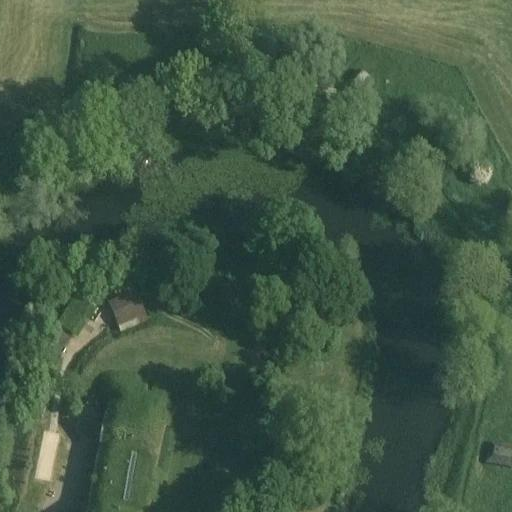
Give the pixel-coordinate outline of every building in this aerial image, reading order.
[(244,81),(268,71),(258,45),(233,56),(244,81)] [(362,98),(375,69),(352,58),(339,87),(362,98)] [(136,298),(114,308),(120,322),(142,312),(136,298)] [(148,511),(166,423),(155,420),(157,411),(139,406),(137,409),(132,408),(123,404),(115,399),(110,398),(108,410),(88,511),(148,511)] [(480,465),(511,470),(511,444),(484,440),(480,465)]
